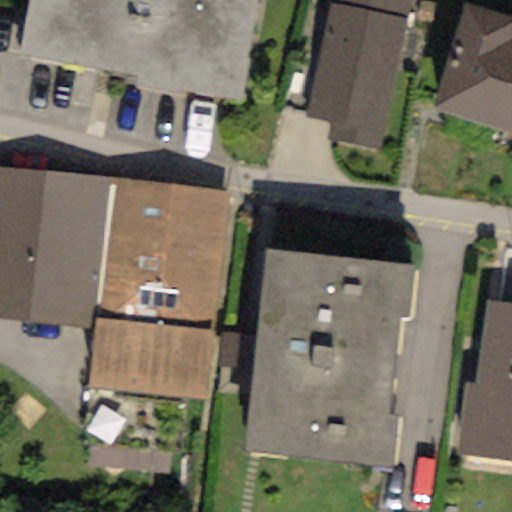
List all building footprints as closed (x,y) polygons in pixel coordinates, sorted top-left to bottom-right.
[(29,0),(18,53),(135,77),(133,86),(185,97),(186,89),(236,100),(257,0),(29,0)] [(411,0),(329,0),(304,115),(331,121),(326,141),(379,152),(411,0)] [(511,18),(463,4),(431,109),(511,133),(511,18)] [(110,179),(0,166),(0,319),(93,329),(95,318),(110,179)] [(227,192),(110,179),(95,318),(211,331),(227,192)] [(417,266),(266,249),(241,452),(392,470),(399,416),(387,415),(399,319),(411,320),(417,266)] [(452,454),(463,455),(511,462),(511,303),(485,300),(473,386),(462,385),(452,454)] [(207,399),(211,331),(95,318),(93,329),(86,387),(207,399)]
